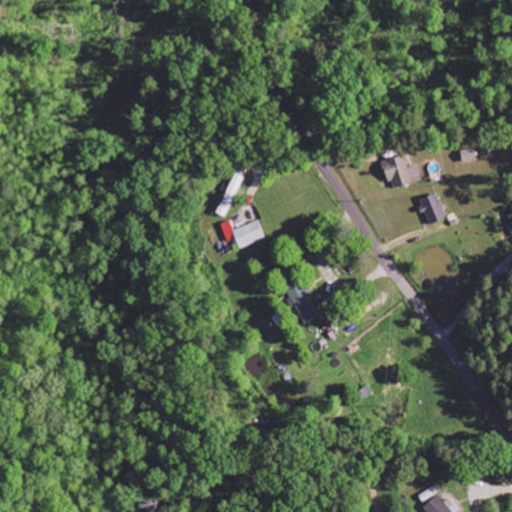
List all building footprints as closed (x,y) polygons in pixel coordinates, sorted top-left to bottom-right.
[(418,165),(408,167),(406,156),(384,161),(390,188),(422,181),(418,165)] [(218,214),(227,217),(244,177),(235,173),(218,214)] [(430,225),(447,219),(437,194),(421,200),(430,225)] [(235,230),(231,221),(221,225),(228,242),(237,239),(241,249),(266,239),(259,221),(235,230)] [(306,281),(288,290),(304,324),(322,316),(306,281)] [(445,503),(439,496),(424,508),(427,511),(460,511),(450,499),(445,503)]
